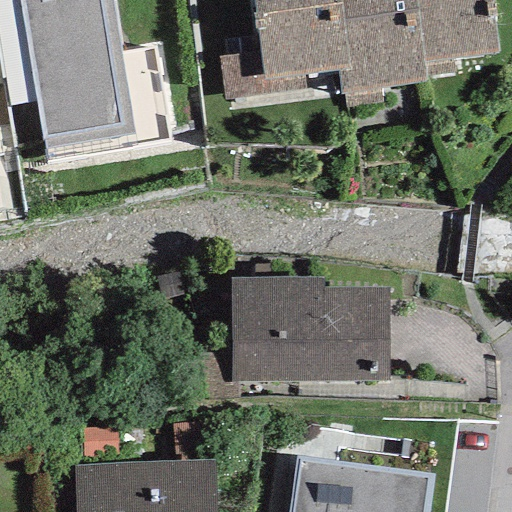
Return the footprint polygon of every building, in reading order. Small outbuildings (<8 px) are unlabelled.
[(112,0),(20,0),(46,150),(135,135),(112,0)] [(491,0),(251,0),(264,98),(500,68),(491,0)] [(387,380),(387,287),(322,288),(322,278),(231,278),(232,381),(387,380)] [(172,425),(173,455),(209,453),(207,423),(172,425)] [(82,429),(83,456),(116,455),(115,428),(82,429)] [(426,511),(431,477),(296,458),(288,511),(426,511)] [(216,511),(214,459),(72,465),(73,511),(216,511)]
